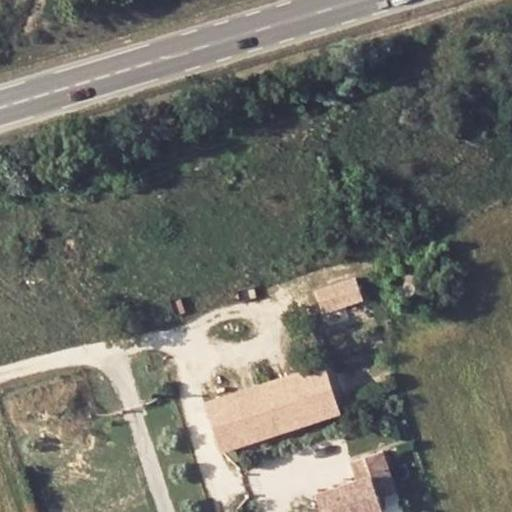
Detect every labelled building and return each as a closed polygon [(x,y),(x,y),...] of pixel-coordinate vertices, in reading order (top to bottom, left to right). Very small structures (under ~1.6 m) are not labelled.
[(400,301),(419,308),(434,267),(415,260),(400,301)] [(339,284),(345,304),(358,300),(350,281),(339,284)] [(345,304),(339,284),(317,292),(323,311),(345,304)] [(207,402),(223,449),(340,410),(324,363),(207,402)] [(382,511),(385,511),(380,497),(373,475),(390,470),(384,451),(353,461),(359,480),(319,493),(324,511),(382,511)] [(373,475),(380,497),(397,491),(390,470),(373,475)]
